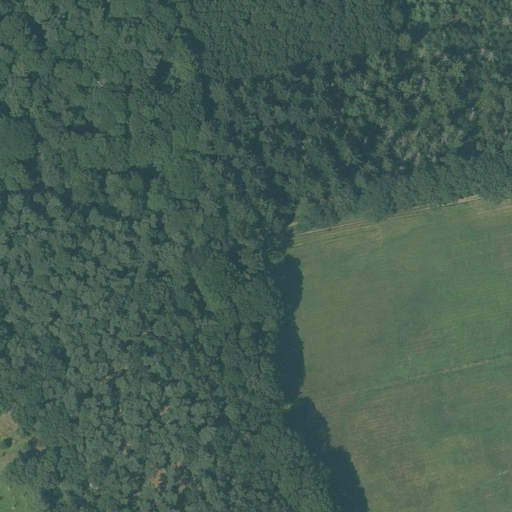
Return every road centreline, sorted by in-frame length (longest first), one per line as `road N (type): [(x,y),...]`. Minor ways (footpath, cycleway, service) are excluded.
road 1 (unknown): [(0,194),(53,191),(203,230),(511,174)]
road 2 (track): [(0,201),(54,199),(204,240),(511,189)]
road 3 (track): [(186,0),(204,240)]
road 4 (residential): [(101,511),(73,452),(0,389)]
